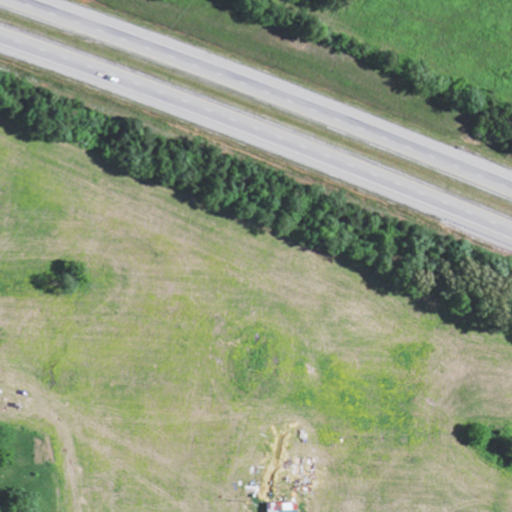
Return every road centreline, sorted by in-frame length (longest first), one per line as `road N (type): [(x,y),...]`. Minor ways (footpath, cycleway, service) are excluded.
road 1 (motorway): [(0,34),(511,229)]
road 2 (motorway): [(511,187),(17,0)]
